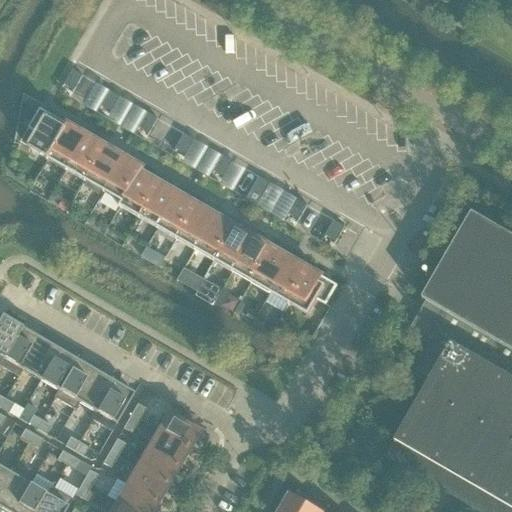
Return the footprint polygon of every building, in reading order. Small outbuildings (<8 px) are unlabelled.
[(158,37),(145,63),(203,92),(210,79),(205,77),(211,64),(158,37)] [(74,71),(65,86),(75,92),(84,77),(74,71)] [(117,106),(121,98),(111,92),(107,100),(117,106)] [(112,114),(117,106),(107,100),(102,108),(112,114)] [(27,104),(20,117),(31,122),(37,109),(27,104)] [(49,161),(69,126),(41,110),(30,129),(38,134),(30,149),(49,160),(48,161),(49,161)] [(154,128),(158,120),(148,114),(144,122),(154,128)] [(149,135),(154,128),(144,122),(139,130),(149,135)] [(67,172),(88,137),(69,126),(49,161),(49,162),(50,161),(67,171),(67,172)] [(191,149),(196,141),(186,136),(181,144),(191,149)] [(86,183),(107,147),(88,137),(67,172),(68,172),(86,182),(86,183)] [(187,157),(191,149),(181,144),(177,151),(187,157)] [(87,183),(85,187),(102,197),(104,193),(105,194),(125,158),(107,147),(86,183),(87,183)] [(229,171),(233,163),(223,157),(219,165),(229,171)] [(122,209),(142,174),(145,169),(125,158),(105,194),(106,193),(123,204),(120,209),(122,209)] [(224,179),(229,171),(219,165),(214,173),(224,179)] [(140,220),(160,184),(142,174),(122,209),(140,219),(139,219),(140,220)] [(266,192),(271,185),(261,179),(256,187),(266,192)] [(157,230),(178,194),(160,184),(140,220),(141,219),(157,229),(157,230)] [(252,194),(248,201),(258,206),(262,200),(266,192),(256,187),(252,194)] [(177,241),(198,206),(178,194),(157,230),(158,230),(158,229),(177,240),(177,241)] [(72,206),(63,201),(59,209),(67,214),(72,206)] [(304,214),(308,206),(298,201),(294,208),(304,214)] [(198,206),(177,241),(178,242),(178,241),(196,251),(195,252),(196,252),(216,217),(219,213),(210,207),(208,211),(198,206)] [(299,222),(304,214),(294,208),(289,216),(299,222)] [(215,263),(235,227),(216,217),(196,252),(197,252),(214,262),(214,263),(215,263)] [(511,511),(511,239),(474,217),(425,300),(431,303),(415,329),(434,340),(413,375),(430,385),(396,444),(388,458),(481,511),(511,511)] [(341,236),(345,228),(335,222),(331,230),(341,236)] [(233,274),(254,238),(235,227),(215,263),(216,262),(233,273),(233,274)] [(336,244),(341,236),(331,230),(326,238),(336,244)] [(252,284),(272,249),(254,238),(233,274),(234,274),(234,273),(252,283),(251,284),(252,284)] [(142,259),(149,263),(154,253),(147,249),(142,259)] [(271,295),(291,260),(272,249),(252,284),(253,285),(253,284),(271,294),(270,295),(271,295)] [(289,306),(310,270),(291,260),(271,295),(271,296),(272,295),(289,305),(289,306)] [(290,306),(309,317),(318,301),(327,306),(338,287),(310,270),(289,306),(290,306)] [(260,314),(255,323),(262,327),(267,318),(260,314)] [(4,360),(21,329),(2,318),(0,320),(0,357),(3,360),(4,360)] [(22,371),(40,340),(21,329),(4,360),(3,360),(0,364),(0,367),(19,378),(23,371),(22,371)] [(41,382),(59,351),(40,340),(22,371),(23,371),(41,382)] [(60,393),(78,362),(59,351),(41,382),(59,392),(60,393)] [(78,403),(96,373),(78,362),(60,393),(59,392),(54,399),(75,411),(79,404),(78,403)] [(97,414),(115,384),(96,373),(78,403),(79,404),(96,414),(97,414)] [(92,421),(93,422),(112,433),(135,395),(115,384),(97,414),(96,414),(92,421)] [(5,400),(0,408),(0,409),(9,414),(14,406),(5,400)] [(28,405),(24,411),(19,420),(28,426),(33,417),(37,410),(28,405)] [(139,422),(146,410),(138,405),(131,417),(139,422)] [(158,433),(192,453),(192,452),(191,452),(202,434),(169,415),(168,417),(164,415),(155,429),(159,432),(158,433)] [(37,431),(42,422),(33,417),(28,426),(37,431)] [(132,434),(139,422),(131,417),(123,429),(132,434)] [(42,422),(37,431),(46,437),(52,428),(42,422)] [(29,445),(34,436),(25,431),(20,440),(29,445)] [(191,453),(192,453),(158,433),(148,451),(181,470),(182,470),(181,469),(191,453)] [(34,436),(29,445),(38,450),(43,442),(34,436)] [(74,453),(80,444),(70,439),(65,448),(74,453)] [(119,458),(126,445),(117,440),(110,452),(119,458)] [(80,444),(74,453),(84,458),(89,450),(80,444)] [(181,470),(148,451),(147,452),(143,450),(135,465),(139,467),(138,469),(171,488),(171,487),(180,470),(181,471),(181,470)] [(112,470),(119,458),(110,452),(103,465),(112,470)] [(66,467),(72,458),(62,453),(57,462),(66,467)] [(72,458),(66,467),(75,472),(81,463),(72,458)] [(0,494),(12,475),(0,468),(0,494)] [(171,488),(138,469),(128,486),(161,505),(160,505),(170,488),(171,488)] [(83,484),(92,489),(99,476),(90,471),(83,484)] [(0,509),(4,511),(15,511),(30,486),(12,475),(0,494),(0,509)] [(85,501),(92,489),(83,484),(76,496),(85,501)] [(40,511),(49,497),(48,496),(30,486),(15,511),(40,511)] [(160,506),(161,505),(128,486),(117,504),(131,511),(156,511),(160,506)] [(66,511),(73,501),(53,489),(52,489),(48,496),(49,497),(40,511),(66,511)] [(304,511),(308,506),(289,494),(278,511),(304,511)] [(131,511),(117,504),(116,505),(112,503),(106,511),(131,511)]
